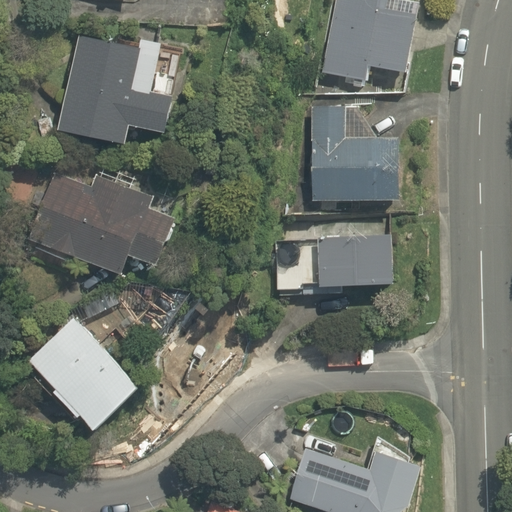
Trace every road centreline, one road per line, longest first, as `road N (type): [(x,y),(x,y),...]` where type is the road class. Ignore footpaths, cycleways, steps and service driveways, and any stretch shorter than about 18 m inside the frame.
road 1 (residential): [(485,379),(385,374),(288,383),(234,415),(171,476),(72,498),(0,465)]
road 2 (tertiary): [(505,0),(491,82),(485,379)]
road 3 (tertiary): [(485,379),(489,511)]
